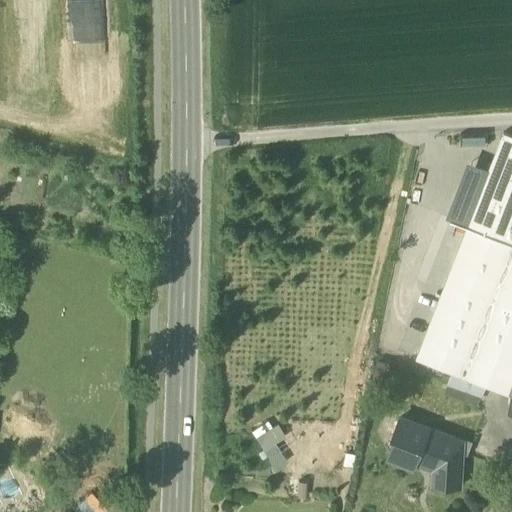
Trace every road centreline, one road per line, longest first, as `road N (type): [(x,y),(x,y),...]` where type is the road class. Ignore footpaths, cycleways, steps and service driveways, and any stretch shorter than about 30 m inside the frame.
road 1 (secondary): [(174,511),(186,141)]
road 2 (unclassified): [(511,117),(186,141)]
road 3 (secondary): [(186,141),(183,0)]
